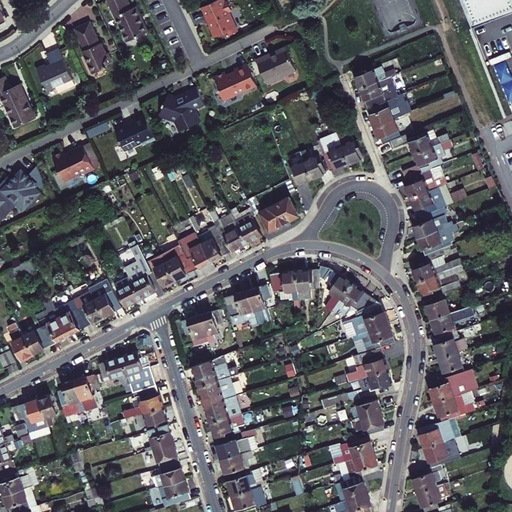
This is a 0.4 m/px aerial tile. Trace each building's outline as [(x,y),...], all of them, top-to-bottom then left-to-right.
[(108,0),(127,40),(146,31),(135,6),(130,8),(126,0),(108,0)] [(225,0),(224,1),(223,0),(212,0),(201,5),(207,18),(208,18),(209,21),(210,21),(210,23),(210,25),(208,26),(212,36),(220,33),(221,35),(223,36),(234,31),(229,21),(231,18),(227,10),(230,9),(226,0),(225,0)] [(511,0),(463,0),(474,29),(511,14),(511,0)] [(82,24),(75,28),(84,49),(82,50),(92,72),(112,63),(107,52),(105,52),(100,41),(99,42),(89,21),(82,24)] [(260,54),(253,57),(263,79),(289,68),(279,46),(270,50),(271,54),(266,57),(262,58),(260,54)] [(44,63),(36,67),(47,90),(56,86),(58,90),(67,86),(67,87),(74,84),(72,78),(58,47),(46,53),(50,62),(47,64),(45,65),(44,63)] [(240,91),(255,85),(252,78),(245,63),(232,69),(233,71),(229,73),(225,75),(223,72),(213,76),(218,88),(217,89),(222,99),(240,91)] [(358,81),(360,86),(385,77),(387,76),(385,70),(377,74),(374,66),(373,67),(373,65),(355,72),(356,74),(356,75),(358,81)] [(5,75),(0,77),(0,92),(0,93),(15,125),(35,116),(20,83),(15,85),(10,87),(5,75)] [(366,98),(369,104),(392,95),(385,77),(360,86),(362,92),(365,99),(366,98)] [(201,98),(198,92),(186,97),(182,98),(183,100),(181,101),(179,102),(169,98),(161,118),(175,123),(176,124),(175,125),(178,131),(179,130),(180,132),(200,123),(193,109),(204,105),(201,98)] [(392,95),(369,104),(371,112),(370,112),(372,116),(374,123),(400,114),(396,104),(399,102),(395,94),(392,95)] [(383,139),(389,137),(407,130),(400,114),(374,123),(378,131),(379,135),(380,134),(383,139)] [(155,138),(145,118),(133,124),(134,126),(131,127),(128,128),(127,126),(116,131),(125,152),(155,138)] [(430,121),(407,130),(389,137),(393,146),(411,139),(413,144),(415,151),(442,141),(440,135),(435,137),(430,121)] [(317,137),(330,168),(338,165),(338,166),(344,164),(349,162),(339,134),(337,129),(317,137)] [(339,134),(349,162),(356,159),(360,158),(359,157),(363,156),(356,139),(354,139),(350,130),(339,134)] [(404,167),(407,176),(430,167),(428,161),(442,156),(439,149),(444,147),(442,141),(415,151),(417,156),(419,162),(404,167)] [(82,147),(83,148),(92,167),(100,163),(90,143),(82,147)] [(92,167),(83,148),(77,151),(73,153),(71,149),(57,156),(67,179),(92,167)] [(312,176),(304,157),(302,151),(301,148),(296,150),(299,158),(292,161),(293,162),(290,163),(297,180),(299,180),(300,180),(307,177),(312,176)] [(309,155),(304,157),(312,176),(318,173),(321,172),(325,170),(318,153),(315,154),(314,153),(309,155)] [(444,162),(442,156),(428,161),(430,167),(436,165),(444,162)] [(409,189),(411,196),(438,186),(441,184),(443,184),(436,165),(430,167),(407,176),(405,177),(407,181),(406,182),(409,189)] [(12,178),(8,175),(0,183),(0,220),(3,221),(19,203),(25,209),(28,205),(30,207),(44,192),(35,185),(38,182),(22,168),(12,178)] [(442,198),(446,197),(441,184),(438,186),(442,198)] [(438,186),(411,196),(415,205),(416,209),(433,202),(435,209),(439,207),(449,204),(446,197),(442,198),(438,186)] [(252,209),(256,218),(262,215),(269,229),(287,220),(286,219),(290,217),(297,214),(287,196),(286,196),(284,192),(252,209)] [(435,209),(432,210),(438,226),(441,225),(442,227),(445,226),(439,207),(435,209)] [(417,230),(419,235),(442,227),(441,225),(438,226),(432,210),(418,215),(421,222),(415,224),(417,230)] [(239,220),(235,222),(246,242),(254,238),(260,234),(252,219),(241,225),(239,220)] [(246,242),(235,222),(232,224),(234,228),(226,233),(220,222),(215,225),(219,233),(221,236),(229,251),(236,247),(246,242)] [(449,224),(445,226),(442,227),(442,229),(440,230),(446,247),(456,244),(449,224)] [(422,242),(426,253),(446,246),(440,230),(442,229),(442,227),(419,235),(422,242)] [(211,260),(201,242),(200,240),(196,231),(178,241),(179,244),(184,252),(193,270),(202,265),(211,260)] [(219,233),(201,242),(211,260),(219,256),(226,253),(218,238),(221,236),(219,233)] [(229,251),(221,236),(218,238),(226,253),(229,251)] [(193,270),(184,252),(179,244),(161,254),(170,270),(171,270),(175,279),(184,274),(193,270)] [(129,278),(139,298),(147,293),(154,290),(146,275),(151,272),(138,246),(130,249),(136,262),(123,268),(129,278)] [(427,255),(446,247),(446,246),(426,253),(427,255)] [(448,253),(446,247),(427,255),(429,260),(416,264),(417,267),(416,268),(418,273),(420,279),(439,272),(437,268),(433,258),(448,253)] [(170,270),(161,254),(148,260),(152,268),(155,266),(164,284),(170,282),(175,279),(171,270),(170,270)] [(443,287),(445,292),(458,287),(455,280),(443,285),(441,279),(469,268),(467,262),(447,270),(444,270),(439,272),(420,279),(423,286),(425,291),(426,293),(443,287)] [(334,270),(328,266),(316,265),(316,266),(316,284),(331,294),(323,307),(328,310),(332,304),(334,302),(337,296),(348,280),(334,270)] [(316,284),(316,266),(309,267),(305,268),(305,267),(293,268),(295,288),(299,287),(307,286),(306,286),(316,285),(316,284)] [(265,273),(270,290),(283,289),(291,288),(295,288),(293,268),(283,269),(280,270),(280,271),(265,273)] [(133,301),(139,298),(129,278),(126,279),(125,278),(120,281),(122,286),(118,287),(119,288),(117,289),(125,305),(133,301)] [(359,287),(348,280),(337,296),(340,298),(347,303),(348,302),(356,307),(360,306),(373,299),(362,291),(358,288),(359,287)] [(254,285),(245,288),(252,310),(256,309),(255,307),(263,304),(261,298),(269,296),(264,282),(254,285)] [(121,307),(109,284),(95,292),(94,291),(90,293),(92,296),(98,308),(99,308),(104,316),(113,311),(121,307)] [(96,320),(104,316),(99,308),(98,308),(92,296),(88,298),(90,301),(83,304),(73,285),(67,288),(67,289),(73,302),(77,308),(86,326),(96,320)] [(433,316),(452,310),(448,298),(460,294),(458,287),(445,292),(447,297),(429,304),(431,310),(433,316)] [(252,310),(245,288),(228,294),(221,296),(228,316),(247,309),(248,312),(252,310)] [(68,305),(73,302),(67,289),(61,292),(68,305)] [(378,302),(373,299),(360,306),(367,323),(364,324),(365,328),(387,320),(385,314),(383,308),(380,309),(378,302)] [(86,326),(77,308),(67,313),(64,307),(56,311),(57,314),(68,335),(77,330),(86,326)] [(207,311),(197,314),(204,336),(208,335),(207,332),(215,330),(214,324),(222,321),(217,308),(207,311)] [(437,329),(439,336),(453,330),(452,326),(456,324),(452,310),(433,316),(437,329)] [(68,335),(57,314),(54,316),(55,319),(40,326),(50,344),(58,340),(68,335)] [(204,336),(197,314),(183,319),(177,321),(182,335),(191,332),(192,337),(190,338),(192,343),(201,340),(200,337),(204,336)] [(365,328),(366,331),(369,329),(375,346),(382,344),(394,340),(390,328),(387,320),(365,328)] [(41,349),(50,344),(40,326),(25,334),(21,336),(21,337),(26,346),(28,345),(32,353),(41,349)] [(438,348),(440,355),(459,349),(453,330),(439,336),(441,339),(436,341),(438,348)] [(27,357),(32,354),(32,353),(28,345),(26,346),(21,337),(16,339),(12,342),(21,360),(27,357)] [(336,380),(355,374),(388,364),(385,355),(382,344),(375,346),(355,353),(359,364),(334,372),(336,380)] [(459,349),(440,355),(444,366),(446,373),(465,368),(459,349)] [(0,364),(2,369),(16,363),(9,350),(0,354),(0,364)] [(120,357),(126,377),(131,393),(136,391),(155,386),(149,366),(140,369),(137,359),(135,352),(129,354),(120,357)] [(192,373),(196,385),(215,379),(224,376),(217,354),(190,365),(192,373)] [(137,359),(140,369),(149,366),(146,356),(137,359)] [(126,377),(120,357),(105,361),(96,364),(101,380),(111,377),(112,378),(116,377),(115,376),(121,374),(123,379),(126,377)] [(388,364),(355,374),(359,387),(373,382),(374,384),(391,379),(390,376),(392,375),(390,370),(388,364)] [(437,398),(456,392),(452,378),(467,374),(465,368),(446,373),(438,376),(440,382),(433,384),(435,392),(437,398)] [(81,378),(73,380),(79,400),(81,406),(93,402),(91,397),(98,395),(92,374),(81,378)] [(215,379),(196,385),(199,394),(200,396),(202,403),(233,393),(227,375),(224,376),(215,379)] [(79,400),(73,380),(68,382),(61,384),(68,403),(71,413),(82,410),(81,406),(79,400)] [(68,403),(61,384),(53,387),(63,416),(71,413),(68,403)] [(155,386),(136,391),(141,407),(143,411),(161,406),(158,396),(155,386)] [(361,393),(359,387),(322,398),(324,404),(361,393)] [(474,408),(468,389),(456,392),(462,412),(474,408)] [(451,416),(462,412),(456,392),(437,398),(439,405),(442,412),(449,410),(451,416)] [(205,414),(208,421),(228,415),(233,413),(236,413),(230,394),(202,403),(205,414)] [(356,410),(357,413),(380,406),(378,400),(377,394),(357,400),(360,409),(356,410)] [(44,417),(49,416),(55,414),(49,395),(43,397),(36,399),(39,408),(41,408),(44,417)] [(31,401),(25,403),(31,421),(39,419),(44,417),(41,408),(39,408),(36,399),(31,401)] [(31,421),(25,403),(16,406),(16,408),(21,421),(22,424),(31,421)] [(161,406),(143,411),(137,413),(124,417),(126,423),(145,417),(148,426),(165,420),(164,418),(165,418),(163,412),(161,406)] [(380,406),(357,413),(354,414),(360,432),(367,429),(382,424),(380,418),(384,417),(383,413),(380,406)] [(122,411),(124,417),(137,413),(135,409),(133,409),(133,407),(122,411)] [(21,421),(16,408),(10,409),(14,423),(21,421)] [(469,431),(462,412),(451,416),(449,416),(450,422),(444,424),(448,438),(457,435),(469,431)] [(228,415),(208,421),(210,429),(212,433),(213,433),(214,436),(231,430),(230,427),(231,427),(229,419),(228,415)] [(450,422),(449,416),(425,423),(427,430),(426,430),(428,438),(430,443),(448,438),(444,424),(450,422)] [(236,424),(238,432),(253,428),(250,420),(236,424)] [(147,429),(147,430),(152,444),(149,445),(150,448),(172,441),(169,431),(166,423),(147,429)] [(255,435),(253,428),(238,432),(241,440),(255,435)] [(0,443),(10,440),(13,440),(11,435),(2,438),(1,435),(2,435),(0,429),(0,443)] [(347,456),(350,455),(373,447),(371,441),(367,429),(360,432),(336,440),(338,446),(344,444),(346,452),(344,452),(345,457),(347,456)] [(448,438),(430,443),(432,451),(436,463),(454,457),(463,454),(457,435),(448,438)] [(234,438),(215,443),(217,450),(220,457),(238,451),(234,438)] [(10,440),(0,443),(0,477),(14,473),(8,456),(9,455),(8,451),(7,452),(4,446),(11,443),(10,440)] [(159,466),(178,460),(175,451),(172,441),(150,448),(151,452),(154,452),(159,466)] [(373,447),(350,455),(351,458),(355,457),(359,471),(361,470),(379,465),(376,456),(373,447)] [(242,465),(238,451),(220,457),(222,464),(224,471),(242,465)] [(457,465),(454,457),(436,463),(432,464),(435,471),(417,477),(419,482),(421,489),(446,481),(449,480),(446,468),(457,465)] [(161,481),(162,484),(184,477),(181,469),(180,466),(178,460),(159,466),(163,480),(161,481)] [(359,471),(342,476),(347,489),(343,491),(344,494),(366,487),(363,479),(361,470),(359,471)] [(14,473),(0,477),(0,486),(3,496),(25,488),(24,484),(21,484),(19,477),(21,476),(19,471),(14,473)] [(229,486),(231,493),(250,487),(245,473),(227,479),(229,486)] [(186,484),(184,477),(162,484),(163,488),(165,487),(171,503),(189,497),(186,489),(187,489),(186,484)] [(446,481),(421,489),(424,498),(427,508),(445,503),(444,500),(451,498),(446,481)] [(250,487),(231,493),(233,499),(235,506),(254,501),(250,487)] [(369,497),(366,487),(344,494),(341,495),(332,498),(334,504),(339,502),(340,504),(350,501),(353,511),(357,511),(373,507),(369,497)] [(25,488),(3,496),(7,505),(9,511),(15,511),(28,508),(26,501),(27,501),(24,492),(27,492),(25,488)]
